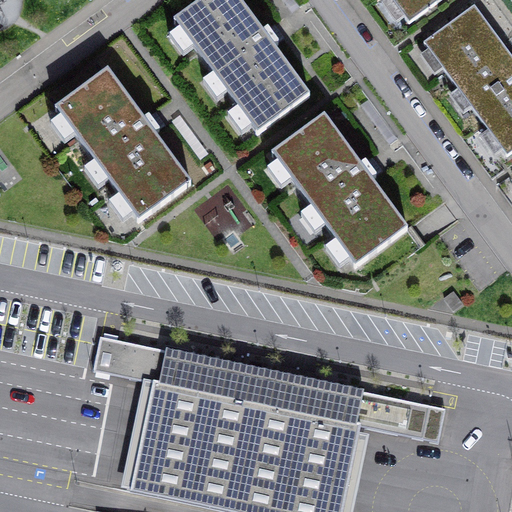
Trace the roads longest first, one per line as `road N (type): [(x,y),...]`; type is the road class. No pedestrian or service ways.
road 1 (residential): [(511,241),(338,0)]
road 2 (residential): [(125,0),(0,93)]
